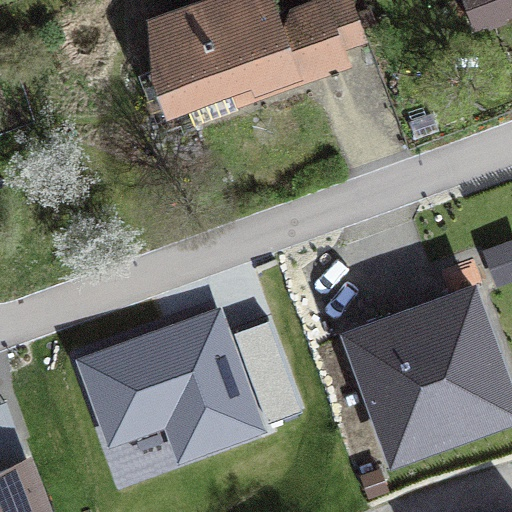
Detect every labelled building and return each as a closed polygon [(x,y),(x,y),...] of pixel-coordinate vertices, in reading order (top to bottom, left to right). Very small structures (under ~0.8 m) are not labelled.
[(185,98),(194,123),(240,106),(231,82),(253,74),(256,83),(310,65),(312,71),(343,60),(321,0),(319,0),(291,10),(281,27),(271,0),(202,0),(155,17),(158,64),(174,59),(177,101),(185,98)] [(511,0),(465,0),(475,27),(511,12),(511,0)] [(394,452),(511,409),(511,396),(482,315),(468,320),(458,290),(349,330),(394,452)] [(222,308),(76,360),(108,448),(166,427),(179,463),(266,431),(222,308)] [(0,511),(44,511),(25,457),(0,465),(0,511)]
